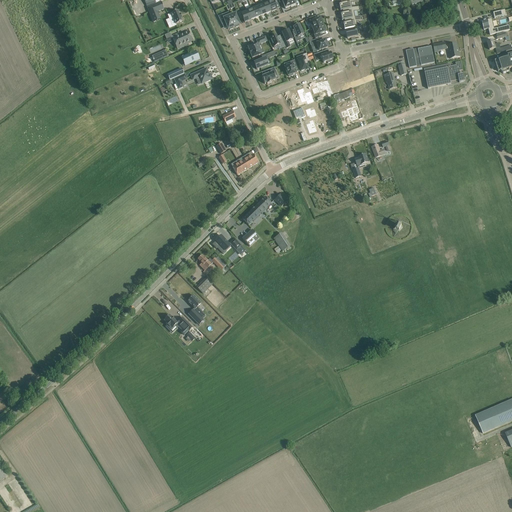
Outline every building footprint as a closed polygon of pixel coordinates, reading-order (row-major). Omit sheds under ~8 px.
[(272,0),(269,0),(267,1),(271,12),(277,10),(272,0)] [(287,0),(278,0),(279,3),(282,2),(285,9),(290,7),(287,0)] [(342,4),(339,4),(340,6),(341,11),(359,7),(352,8),(351,3),(358,1),(357,0),(343,0),(340,1),(341,1),(342,4)] [(267,1),(261,3),(266,14),(271,12),(267,1)] [(164,9),(161,2),(147,8),(152,19),(159,16),(158,14),(157,12),(164,9)] [(261,3),(256,5),(260,16),(266,14),(261,3)] [(256,5),(251,7),(255,18),(260,16),(256,5)] [(251,7),(246,10),(250,21),(250,20),(255,18),(251,7)] [(359,7),(341,11),(343,10),(343,14),(343,13),(342,14),(341,14),(342,17),(342,19),(342,20),(361,16),(355,17),(354,12),(360,11),(359,7)] [(245,23),(250,21),(246,10),(237,13),(239,19),(242,18),(245,23)] [(505,10),(493,13),(494,18),(506,16),(505,10)] [(181,14),(180,15),(178,11),(171,14),(173,18),(170,19),(169,19),(172,26),(183,21),(181,17),(182,17),(181,14)] [(235,14),(229,16),(234,27),(235,27),(236,27),(239,26),(239,25),(240,25),(235,14)] [(222,15),(218,16),(222,24),(225,23),(228,29),(229,29),(230,30),(233,29),(233,27),(234,27),(229,16),(224,18),(222,15)] [(361,16),(342,20),(345,20),(345,23),(343,24),(344,24),(345,30),(362,26),(358,27),(357,21),(359,21),(362,20),(361,16)] [(313,17),(306,20),(307,23),(310,22),(311,24),(312,28),(311,29),(323,24),(322,20),(321,20),(320,19),(320,18),(315,20),(313,17)] [(492,19),(482,21),(484,30),(489,29),(490,35),(510,30),(509,26),(494,29),(492,19)] [(324,30),(325,29),(323,24),(311,29),(315,39),(321,37),(321,36),(320,33),(325,31),(324,30)] [(293,34),(296,42),(300,40),(299,37),(300,37),(304,35),(299,25),(298,26),(298,25),(294,26),(294,27),(293,28),(295,32),(295,33),(293,34)] [(362,26),(345,30),(355,28),(355,31),(346,33),(348,39),(351,38),(352,40),(356,40),(355,38),(361,36),(360,31),(363,30),(362,26)] [(288,30),(281,33),(285,41),(283,42),(285,46),(286,49),(290,47),(287,42),(293,40),(288,30)] [(189,32),(188,31),(183,34),(179,35),(179,33),(171,37),(177,50),(187,46),(186,44),(193,41),(189,32)] [(273,36),(270,37),(271,38),(270,38),(274,47),(277,46),(278,47),(280,46),(281,48),(285,46),(283,42),(282,40),(279,42),(276,35),(273,36)] [(265,37),(256,40),(258,45),(267,42),(265,37)] [(310,42),(309,42),(310,46),(314,44),(317,52),(328,47),(327,45),(326,42),(325,40),(317,43),(316,40),(313,41),(310,42)] [(493,41),(487,42),(490,50),(495,48),(497,53),(497,55),(508,51),(511,50),(511,47),(511,45),(501,48),(500,47),(499,43),(494,45),(493,41)] [(458,51),(456,44),(446,46),(445,43),(433,45),(434,51),(446,49),(449,50),(449,55),(451,55),(452,59),(460,57),(459,51),(458,51)] [(248,48),(249,52),(250,55),(251,54),(252,58),(261,55),(261,54),(264,53),(263,49),(260,51),(257,45),(257,44),(248,48)] [(435,63),(431,45),(417,48),(418,50),(414,51),(413,49),(406,51),(409,68),(435,63)] [(166,50),(156,54),(159,61),(169,57),(166,50)] [(325,51),(314,55),(315,59),(321,56),(322,61),(323,63),(326,62),(327,62),(328,64),(333,62),(332,60),(333,59),(330,53),(326,54),(325,51)] [(186,56),(184,57),(185,60),(187,65),(198,60),(199,60),(195,52),(186,56)] [(511,55),(495,61),(497,68),(503,74),(510,72),(509,69),(511,68),(511,55)] [(307,57),(297,60),(301,71),(308,69),(307,66),(310,64),(307,57)] [(369,61),(368,57),(361,58),(361,59),(358,60),(360,71),(364,70),(371,69),(370,62),(369,61),(369,60),(369,61)] [(265,59),(254,64),(256,70),(268,65),(265,59)] [(297,66),(295,60),(289,63),(290,65),(284,67),(288,76),(289,76),(289,77),(293,75),(292,75),(296,73),(294,68),(297,66)] [(407,74),(404,61),(398,63),(401,76),(407,74)] [(463,71),(461,62),(455,63),(456,66),(451,67),(450,64),(424,69),(428,89),(430,89),(430,85),(447,84),(447,85),(451,85),(451,82),(459,81),(460,83),(463,82),(462,80),(465,80),(464,74),(460,75),(460,71),(463,71)] [(351,67),(348,68),(350,73),(349,74),(350,73),(352,79),(358,77),(361,83),(364,82),(361,71),(357,73),(357,71),(356,69),(355,65),(351,67)] [(277,74),(274,68),(267,71),(268,74),(262,77),(265,84),(266,83),(267,84),(273,82),(272,81),(276,80),(274,75),(277,74)] [(184,74),(181,69),(173,73),(167,75),(170,80),(183,74),(184,74)] [(206,69),(191,76),(193,80),(199,77),(200,79),(199,80),(201,84),(212,79),(210,75),(209,75),(208,73),(206,69)] [(330,81),(329,82),(330,82),(332,87),(331,87),(332,88),(339,85),(339,87),(347,84),(345,80),(346,80),(347,80),(345,76),(345,77),(344,77),(343,73),(342,74),(336,76),(335,76),(336,79),(335,80),(333,80),(330,81)] [(397,88),(393,73),(384,76),(386,83),(388,83),(390,90),(397,88)] [(185,75),(174,80),(179,89),(183,87),(181,82),(187,79),(185,75)] [(317,87),(312,89),(314,94),(318,93),(320,92),(322,91),(326,90),(327,92),(327,93),(327,92),(328,97),(327,97),(328,97),(333,95),(328,80),(326,81),(322,82),(322,81),(319,82),(315,84),(317,87)] [(206,91),(209,98),(215,96),(216,98),(223,95),(219,86),(206,91)] [(298,90),(297,90),(300,98),(297,99),(300,98),(301,103),(306,101),(307,104),(306,105),(314,102),(310,90),(310,91),(305,93),(303,88),(299,89),(298,90)] [(339,94),(334,96),(335,102),(341,100),(347,98),(350,97),(349,94),(352,93),(353,95),(355,94),(353,89),(351,89),(351,90),(345,92),(345,93),(339,95),(339,94)] [(367,104),(363,106),(364,107),(364,108),(364,109),(366,113),(370,112),(372,111),(373,111),(377,109),(375,104),(380,102),(378,94),(372,96),(374,100),(367,103),(367,104)] [(347,110),(341,112),(343,117),(349,115),(351,121),(354,120),(355,119),(358,118),(357,113),(359,112),(355,100),(351,102),(353,107),(347,109),(347,110)] [(310,108),(305,110),(308,116),(309,116),(310,118),(317,115),(314,107),(313,107),(313,108),(314,109),(311,110),(310,108)] [(293,112),(296,120),(305,117),(302,108),(293,112)] [(222,117),(225,123),(236,117),(233,112),(222,117)] [(310,123),(306,125),(310,134),(317,131),(313,120),(309,121),(310,123)] [(226,151),(221,143),(216,147),(220,155),(226,151)] [(380,151),(378,145),(372,147),(376,158),(382,156),(385,154),(384,150),(380,151)] [(251,152),(245,156),(247,158),(248,158),(253,166),(258,163),(253,155),(251,152)] [(358,159),(355,160),(357,165),(357,167),(362,165),(365,164),(366,167),(371,165),(370,161),(368,162),(366,155),(362,156),(362,155),(360,156),(360,157),(359,157),(359,158),(358,159)] [(245,156),(237,160),(239,163),(238,164),(243,172),(253,166),(248,158),(247,158),(245,156)] [(239,163),(237,160),(231,164),(233,167),(232,167),(237,176),(243,172),(238,164),(239,163)] [(362,177),(359,168),(353,170),(356,179),(362,177)] [(280,194),(274,200),(281,207),(287,202),(280,194)] [(265,197),(254,208),(260,214),(261,213),(262,214),(267,208),(266,208),(271,203),(265,197)] [(260,214),(254,208),(242,219),(248,225),(253,221),(253,222),(259,216),(258,215),(260,214)] [(259,238),(252,230),(242,239),(249,247),(259,238)] [(282,234),(273,239),(282,253),(291,247),(282,234)] [(216,242),(212,245),(216,249),(217,248),(223,254),(227,250),(227,249),(230,246),(221,236),(215,241),(216,242)] [(235,239),(230,243),(236,251),(237,250),(241,255),(245,251),(235,239)] [(202,255),(198,259),(202,263),(199,266),(203,269),(205,271),(208,267),(211,264),(213,262),(221,271),(226,266),(218,257),(216,259),(215,258),(212,261),(210,259),(207,261),(202,255)] [(213,284),(206,278),(196,288),(203,294),(213,284)] [(193,296),(187,301),(193,307),(194,308),(188,314),(199,325),(204,320),(202,319),(205,316),(201,311),(197,307),(198,306),(201,303),(193,296)] [(175,325),(177,323),(174,320),(172,317),(172,318),(169,315),(164,320),(166,323),(167,325),(166,327),(169,330),(171,328),(172,328),(175,326),(175,325)] [(175,325),(177,328),(178,327),(182,331),(181,332),(184,335),(188,331),(189,331),(192,328),(182,318),(177,323),(175,325)] [(511,421),(511,399),(475,416),(483,434),(511,421)]
